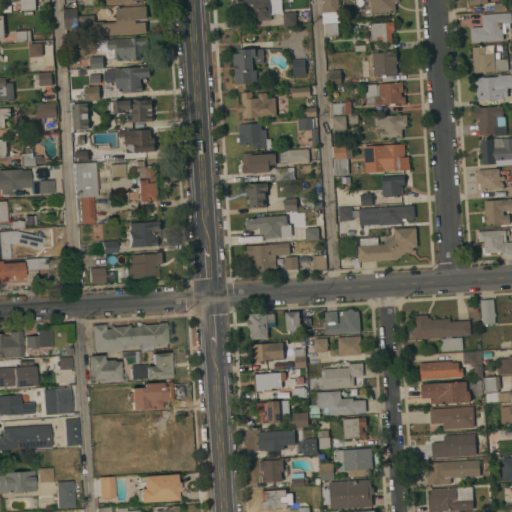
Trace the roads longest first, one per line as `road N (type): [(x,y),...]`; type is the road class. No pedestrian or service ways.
road 1 (tertiary): [(224,511),(191,0)]
road 2 (tertiary): [(511,278),(0,310)]
road 3 (residential): [(454,282),(433,0)]
road 4 (residential): [(402,511),(385,285)]
